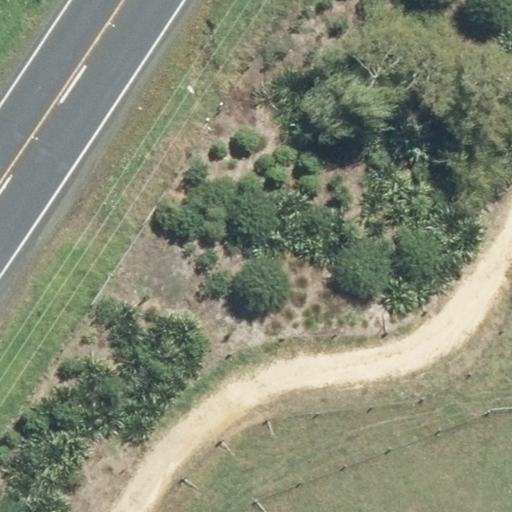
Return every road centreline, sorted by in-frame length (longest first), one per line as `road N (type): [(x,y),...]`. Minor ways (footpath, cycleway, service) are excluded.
road 1 (track): [(511,164),(449,299),(288,354),(204,365),(114,455),(80,511)]
road 2 (secondary): [(131,0),(0,199)]
